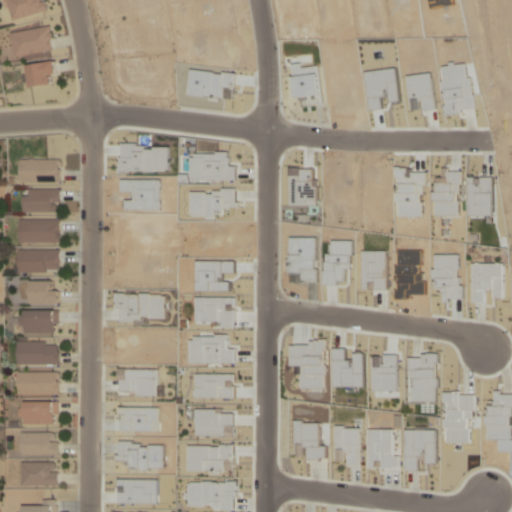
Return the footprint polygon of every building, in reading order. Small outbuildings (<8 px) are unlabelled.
[(44,0),(7,0),(12,19),(47,11),(44,0)] [(10,32),(14,56),(55,49),(51,25),(10,32)] [(49,73),(57,73),(56,60),(28,63),(30,86),(50,84),(49,73)] [(60,160),(20,160),(20,183),(60,183),(60,160)] [(53,203),(60,203),(60,191),(23,191),(23,213),(53,213),(53,203)] [(59,243),(59,222),(20,222),(20,243),(59,243)] [(19,273),(59,273),(59,251),(19,251),(19,273)] [(60,291),(52,291),(52,282),(31,282),(31,305),(60,305),(60,291)] [(57,311),(25,311),(25,335),(57,335),(57,311)] [(18,365),(59,365),(59,343),(18,343),(18,365)] [(58,372),(19,372),(19,395),(58,395),(58,372)] [(59,401),(22,401),(22,422),(59,422),(59,401)] [(22,454),(58,454),(58,431),(22,431),(22,454)] [(22,462),(22,484),(59,484),(59,472),(51,472),(51,462),(22,462)] [(58,511),(58,499),(43,499),(43,505),(25,505),(25,511),(58,511)]
